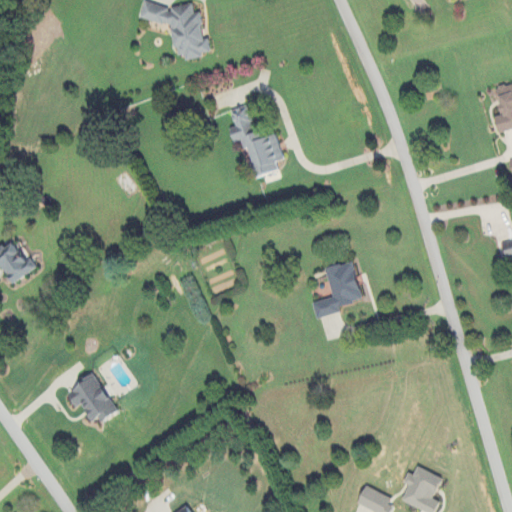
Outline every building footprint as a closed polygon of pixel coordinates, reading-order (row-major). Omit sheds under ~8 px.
[(199,3),(171,7),(150,2),(147,2),(143,18),(177,26),(182,54),(196,58),(215,55),(208,12),(200,10),(199,3)] [(507,114),(501,115),(504,132),(511,130),(511,94),(503,96),(507,114)] [(262,135),(254,107),(234,113),(242,141),(246,140),(250,151),(253,150),(262,179),(286,172),(283,162),(291,159),(282,129),(262,135)] [(0,252),(0,270),(8,267),(15,282),(39,272),(26,242),(0,252)] [(370,305),(360,262),(331,269),(338,298),(318,302),(321,316),(370,305)] [(72,391),(80,406),(86,403),(98,424),(122,410),(102,375),(72,391)] [(430,511),(442,511),(446,503),(440,501),(449,479),(422,469),(419,476),(413,474),(409,485),(413,486),(407,503),(430,511)] [(377,511),(394,511),(400,501),(371,488),(363,505),(377,511)]
